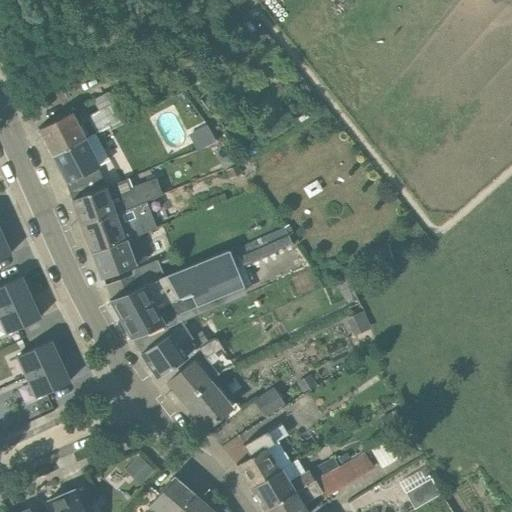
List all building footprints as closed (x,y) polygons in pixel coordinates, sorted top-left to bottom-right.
[(195,0),(194,0),(186,5),(194,19),(203,14),(195,0)] [(249,20),(242,26),(249,35),(256,30),(249,20)] [(124,120),(108,90),(95,96),(94,96),(81,106),(95,133),(110,125),(111,127),(124,120)] [(71,111),(37,130),(51,156),(85,139),(71,111)] [(65,183),(71,200),(105,187),(97,167),(99,166),(85,139),(51,156),(65,183)] [(221,164),(226,170),(235,164),(227,154),(222,158),(221,164)] [(237,166),(226,170),(230,179),(241,174),(237,166)] [(81,227),(115,214),(162,197),(155,179),(131,188),(133,193),(119,198),(121,205),(113,208),(105,187),(71,200),(81,227)] [(115,214),(81,227),(90,254),(139,235),(168,224),(164,212),(124,229),(127,234),(123,235),(115,214)] [(0,234),(0,233),(0,258),(10,254),(0,234)] [(90,254),(100,280),(102,279),(148,260),(139,235),(90,254)] [(239,259),(243,267),(292,246),(288,237),(239,259)] [(361,252),(366,271),(393,263),(388,244),(361,252)] [(243,287),(228,251),(164,277),(110,300),(109,300),(130,339),(130,338),(131,339),(169,322),(167,319),(243,287)] [(103,283),(110,300),(164,277),(157,261),(103,283)] [(20,277),(0,286),(0,311),(30,298),(20,277)] [(30,298),(0,311),(0,320),(6,334),(39,318),(30,298)] [(354,337),(371,329),(362,312),(346,321),(354,337)] [(156,377),(186,357),(170,334),(140,354),(156,377)] [(50,341),(16,356),(26,377),(59,362),(50,341)] [(167,383),(183,402),(210,379),(194,360),(167,383)] [(346,370),(351,377),(363,368),(358,361),(346,370)] [(59,362),(26,377),(36,398),(69,382),(59,362)] [(316,385),(310,374),(297,382),(303,392),(316,385)] [(205,429),(232,407),(210,379),(183,402),(205,429)] [(273,388),(253,401),(265,419),(284,405),(281,400),(276,392),(273,388)] [(404,421),(396,407),(379,417),(387,431),(404,421)] [(249,457),(236,465),(249,488),(282,468),(290,463),(277,441),(273,443),(266,432),(242,446),(249,457)] [(264,511),(307,511),(303,505),(322,494),(324,498),(374,470),(364,454),(339,468),(338,467),(306,486),(296,492),(263,511),(264,511)] [(129,465),(145,480),(154,471),(138,456),(129,465)] [(249,488),(263,511),(296,492),(306,486),(338,467),(333,457),(299,476),(291,463),(290,463),(282,468),(249,488)] [(153,511),(152,511),(177,511),(193,495),(173,477),(148,506),(153,511)] [(97,511),(91,497),(90,498),(91,500),(79,505),(73,490),(47,501),(51,511),(97,511)] [(410,504),(413,510),(431,500),(428,495),(421,493),(412,498),(410,504)] [(177,511),(213,511),(193,495),(177,511)]
